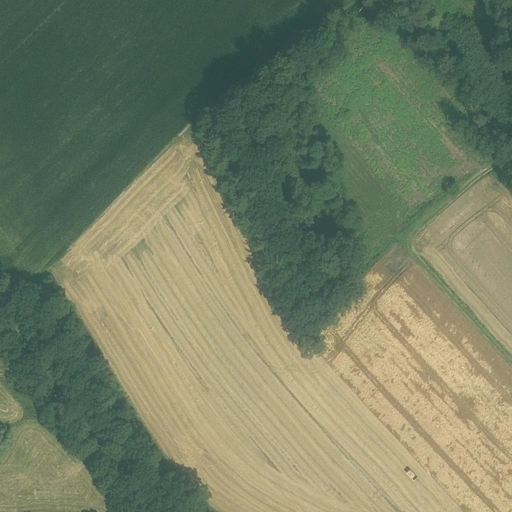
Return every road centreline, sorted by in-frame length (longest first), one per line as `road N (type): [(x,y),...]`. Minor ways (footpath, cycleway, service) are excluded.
road 1 (residential): [(154,511),(0,298)]
road 2 (track): [(511,143),(410,225),(364,278)]
